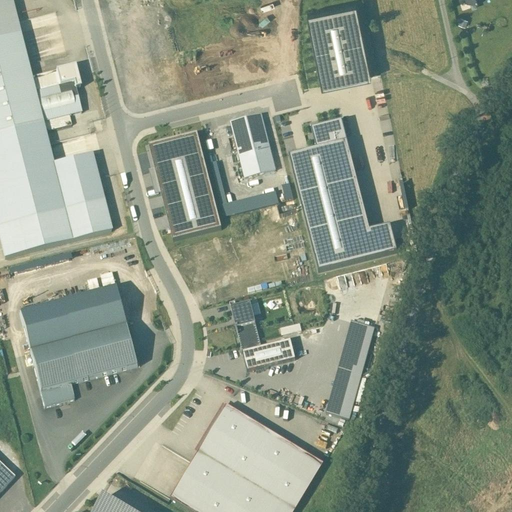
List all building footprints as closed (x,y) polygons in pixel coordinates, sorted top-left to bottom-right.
[(4,0),(0,1),(0,37),(19,33),(9,0),(4,0)] [(355,6),(307,17),(323,86),(371,75),(355,6)] [(276,69),(261,11),(210,24),(212,32),(185,38),(197,88),(276,69)] [(19,33),(0,37),(0,134),(43,125),(30,78),(19,33)] [(74,68),(55,72),(59,87),(73,84),(75,90),(79,89),(74,68)] [(55,72),(30,78),(43,125),(81,113),(75,90),(73,84),(59,87),(55,72)] [(260,119),(230,128),(245,182),(275,173),(260,119)] [(311,131),(316,151),(337,146),(347,144),(342,123),(311,131)] [(43,125),(0,135),(0,245),(2,254),(111,227),(94,156),(53,165),(43,125)] [(198,132),(149,143),(172,240),(221,228),(198,132)] [(347,144),(337,146),(367,262),(397,254),(391,227),(369,232),(347,144)] [(316,151),(288,158),(318,274),(367,262),(337,146),(316,151)] [(8,273),(19,315),(117,289),(138,283),(127,241),(8,273)] [(117,289),(19,315),(30,355),(127,328),(117,289)] [(229,305),(235,330),(258,324),(251,299),(229,305)] [(349,421),(375,330),(352,323),(326,415),(349,421)] [(235,330),(242,355),(265,350),(258,324),(235,330)] [(283,335),(304,332),(303,325),(282,328),(283,335)] [(127,328),(30,355),(41,394),(71,386),(138,368),(127,328)] [(290,343),(265,350),(242,355),(246,373),(294,361),(290,343)] [(71,386),(41,394),(48,423),(79,415),(71,386)] [(295,511),(324,464),(226,406),(171,499),(193,511),(295,511)] [(0,467),(0,493),(13,480),(0,467)] [(124,511),(104,500),(96,511),(124,511)]
